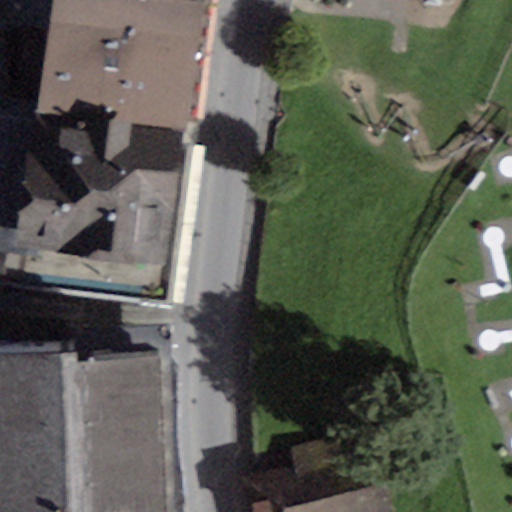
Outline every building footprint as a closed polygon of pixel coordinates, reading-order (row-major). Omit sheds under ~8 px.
[(211,47),(217,0),(0,0),(0,16),(58,25),(135,36),(183,43),(211,47)] [(135,36),(58,25),(53,55),(46,102),(172,116),(183,43),(135,36)] [(0,277),(149,297),(163,294),(158,264),(167,234),(158,227),(160,214),(165,212),(168,186),(164,183),(166,169),(176,165),(175,136),(170,135),(172,116),(46,102),(0,98),(0,277)] [(0,511),(156,511),(149,337),(0,342),(0,511)] [(374,511),(391,508),(373,427),(293,447),(299,468),(252,478),(261,511),(374,511)]
